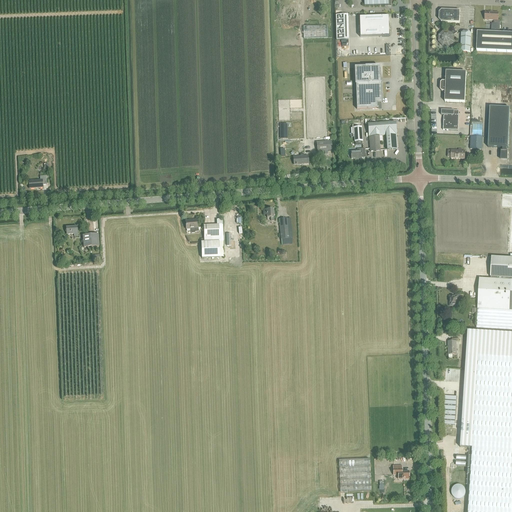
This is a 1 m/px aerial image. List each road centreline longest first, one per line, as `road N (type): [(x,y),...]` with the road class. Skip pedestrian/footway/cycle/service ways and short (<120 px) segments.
road 1 (tertiary): [(0,213),(419,177)]
road 2 (tertiary): [(430,511),(419,177)]
road 3 (unclassified): [(419,177),(414,0)]
